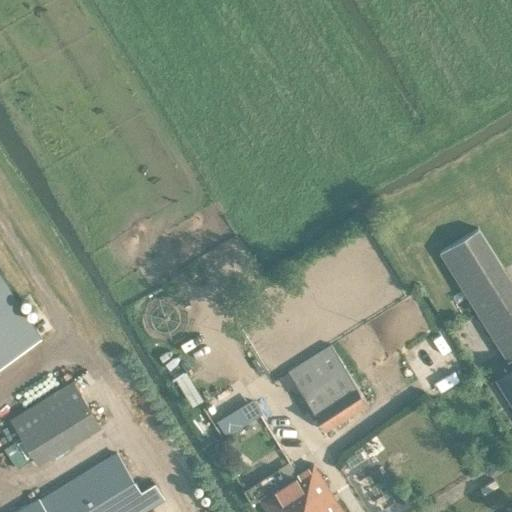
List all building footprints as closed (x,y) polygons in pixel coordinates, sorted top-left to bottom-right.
[(511,280),(479,228),(439,252),(507,361),(509,360),(511,357),(511,280)] [(0,267),(0,363),(44,335),(0,267)] [(369,402),(331,342),(288,369),(326,430),(369,402)] [(511,364),(511,372),(497,381),(511,405),(511,357),(509,360),(511,364)] [(191,406),(206,396),(187,366),(171,376),(191,406)] [(9,418),(36,460),(67,441),(70,446),(102,426),(73,378),(9,418)] [(228,433),(266,410),(256,395),(219,418),(228,433)] [(189,416),(207,444),(225,433),(206,404),(189,416)] [(141,511),(167,496),(157,480),(142,490),(117,450),(39,499),(38,498),(14,511),(141,511)] [(344,511),(313,462),(258,497),(268,511),(344,511)]
